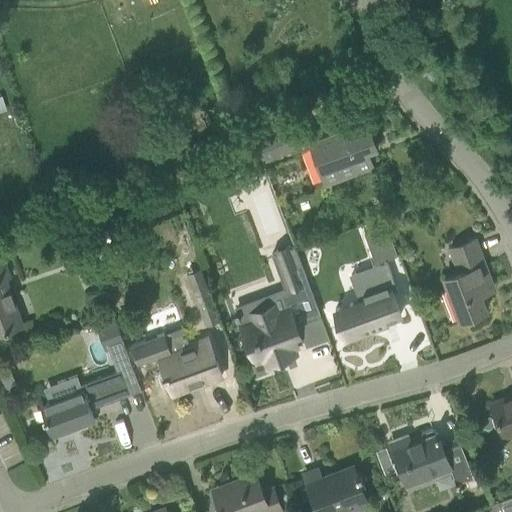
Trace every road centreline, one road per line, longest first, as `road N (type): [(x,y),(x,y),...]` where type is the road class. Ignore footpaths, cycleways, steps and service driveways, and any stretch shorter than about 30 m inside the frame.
road 1 (residential): [(20,511),(228,433),(511,347)]
road 2 (unclassified): [(511,235),(495,194),(412,109),(384,64),(365,0)]
